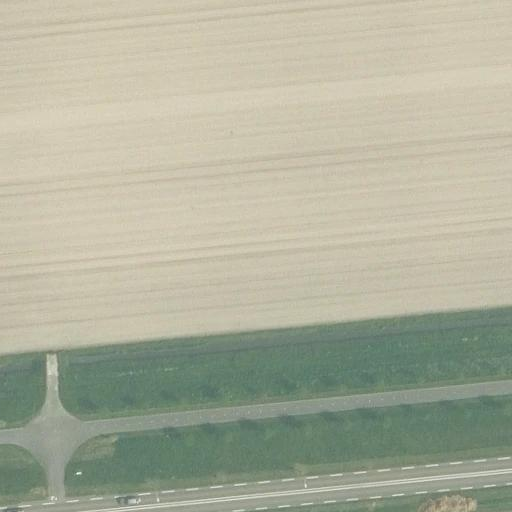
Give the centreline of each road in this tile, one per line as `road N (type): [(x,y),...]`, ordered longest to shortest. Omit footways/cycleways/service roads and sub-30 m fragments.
road 1 (unclassified): [(511,387),(50,432)]
road 2 (secondary): [(102,511),(511,471)]
